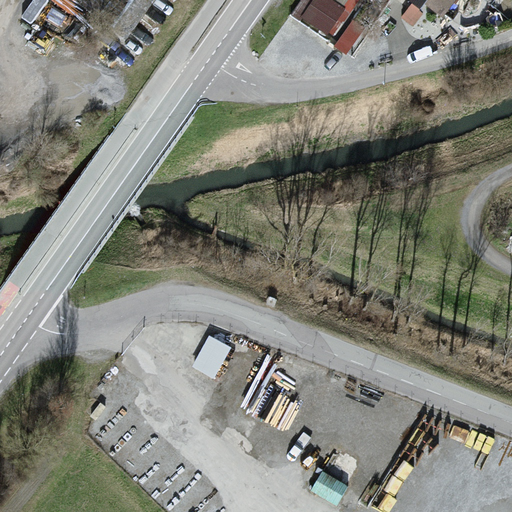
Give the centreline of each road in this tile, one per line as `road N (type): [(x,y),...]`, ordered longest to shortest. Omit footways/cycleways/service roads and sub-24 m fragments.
road 1 (unclassified): [(511,423),(212,305),(147,305),(79,334),(22,325)]
road 2 (secondary): [(22,325),(209,56)]
road 3 (unclassified): [(209,56),(248,81),(309,88),(372,80),(511,38)]
road 4 (track): [(511,172),(479,194),(470,219),(482,246),(511,263)]
